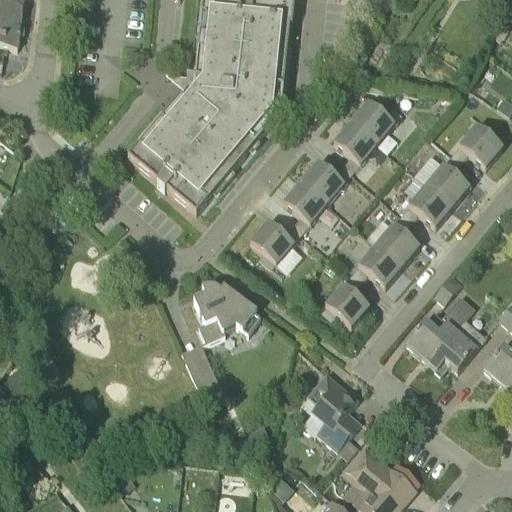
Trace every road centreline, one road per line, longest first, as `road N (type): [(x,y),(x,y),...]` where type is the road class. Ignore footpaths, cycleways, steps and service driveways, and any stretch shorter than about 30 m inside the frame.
road 1 (residential): [(318,7),(305,131),(188,265),(79,178)]
road 2 (residential): [(511,193),(355,376)]
road 3 (residential): [(79,178),(157,81),(167,0)]
road 4 (residential): [(492,488),(355,376)]
